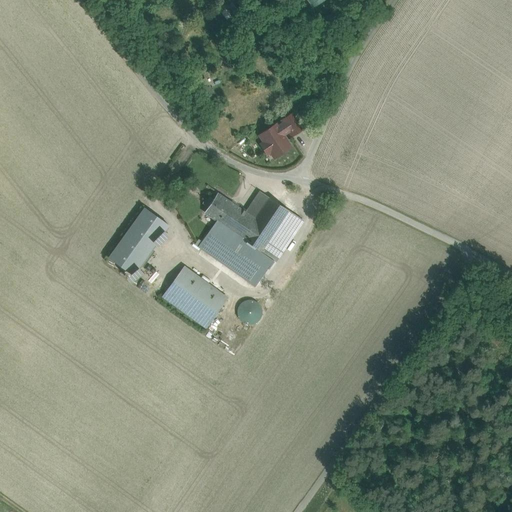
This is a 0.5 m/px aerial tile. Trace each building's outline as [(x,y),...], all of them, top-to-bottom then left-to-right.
[(226,19),(238,11),(232,1),(220,9),(226,19)] [(236,98),(227,107),(232,112),(241,103),(236,98)] [(293,114),(282,121),(289,131),(292,136),(303,129),(293,114)] [(276,125),(260,135),(264,142),(261,145),(267,154),(271,152),(274,158),(291,147),(283,135),(289,131),(284,123),(278,127),(276,125)] [(271,197),(278,202),(283,195),(276,190),(271,197)] [(259,191),(245,212),(255,218),(269,198),(259,191)] [(217,194),(205,212),(217,220),(229,202),(217,194)] [(255,218),(242,239),(261,252),(289,210),(269,198),(255,218)] [(245,212),(230,201),(217,220),(216,221),(242,239),(255,218),(245,212)] [(144,208),(109,257),(133,275),(169,225),(144,208)] [(289,210),(261,252),(273,261),(275,258),(276,259),(302,219),(289,210)] [(242,239),(216,221),(198,247),(255,287),(273,261),(261,252),(242,239)] [(227,298),(184,267),(163,297),(206,327),(227,298)] [(252,302),(248,302),(244,304),(241,306),(239,310),(238,313),(238,317),(241,321),(245,324),(250,325),(254,324),(259,321),(261,317),(262,312),(260,308),(257,304),(252,302)]
